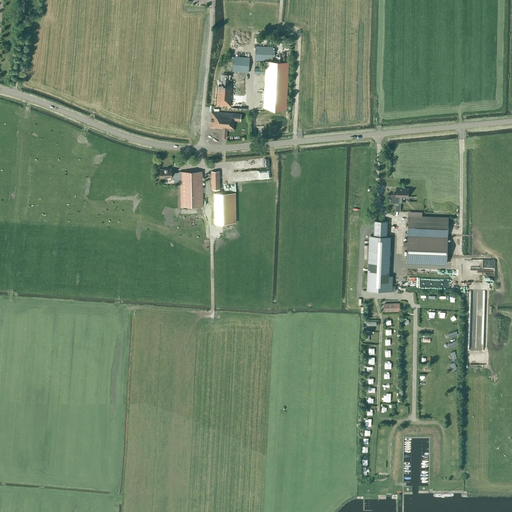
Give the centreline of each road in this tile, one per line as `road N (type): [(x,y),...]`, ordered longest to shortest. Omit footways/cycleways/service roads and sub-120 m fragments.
road 1 (tertiary): [(203,148),(511,121)]
road 2 (tertiary): [(0,89),(120,134),(203,148)]
road 3 (unknown): [(404,297),(411,322),(407,413),(442,428),(450,472)]
road 4 (unclassified): [(203,148),(212,6)]
road 5 (unknown): [(376,201),(361,285),(404,297)]
